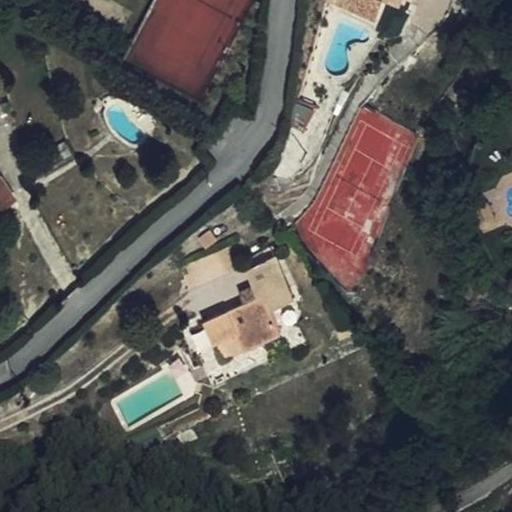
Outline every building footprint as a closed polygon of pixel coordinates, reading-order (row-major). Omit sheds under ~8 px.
[(377,0),(324,0),(323,5),(388,25),(393,11),(385,9),(383,16),(373,13),(377,0)] [(377,0),(373,13),(383,16),(385,9),(393,11),(396,0),(377,0)] [(402,14),(393,11),(388,25),(384,35),(396,31),(402,14)] [(303,186),(312,165),(296,159),(289,181),(303,186)] [(3,174),(0,176),(0,204),(1,206),(16,198),(3,174)] [(229,303),(170,330),(179,350),(238,323),(229,303)] [(194,382),(204,404),(223,395),(231,413),(271,394),(261,371),(284,361),(265,319),(236,332),(248,358),(194,382)] [(343,378),(327,385),(332,399),(349,393),(343,378)] [(223,395),(204,404),(212,421),(231,413),(223,395)]
